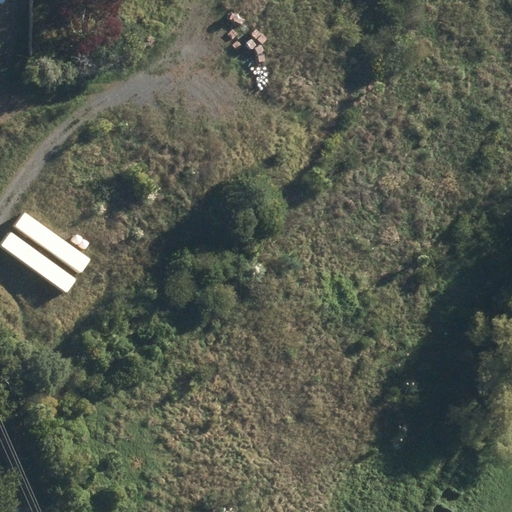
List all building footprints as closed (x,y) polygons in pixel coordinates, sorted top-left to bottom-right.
[(29,59),(63,67),(70,42),(35,33),(29,59)] [(337,81),(302,58),(290,76),(301,84),(318,95),(325,99),(337,81)] [(325,99),(318,95),(295,128),(297,130),(313,141),(336,107),(325,99)] [(283,116),(271,127),(298,156),(310,145),(283,116)] [(298,156),(271,127),(257,141),(284,169),(298,156)]
